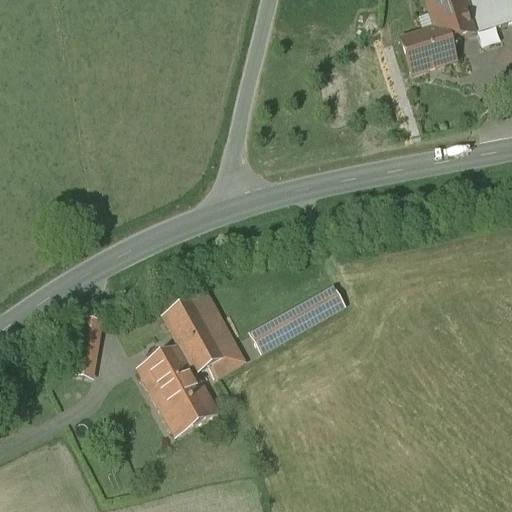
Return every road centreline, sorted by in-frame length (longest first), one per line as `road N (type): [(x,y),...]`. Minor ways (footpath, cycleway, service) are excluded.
road 1 (tertiary): [(226,211),(511,151)]
road 2 (tertiary): [(0,332),(124,254),(226,211)]
road 3 (unclassified): [(226,211),(269,0)]
